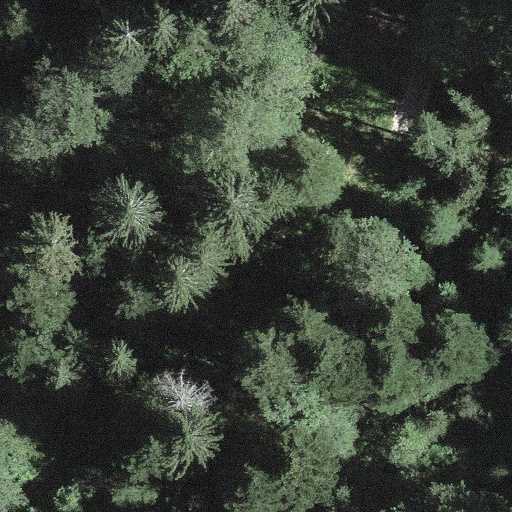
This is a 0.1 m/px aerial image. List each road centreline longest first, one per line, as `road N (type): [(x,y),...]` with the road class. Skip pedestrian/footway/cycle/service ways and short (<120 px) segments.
road 1 (track): [(5,511),(226,303),(396,169),(415,117),(388,41)]
road 2 (track): [(0,209),(128,159),(253,66),(321,42),(388,41),(434,0)]
